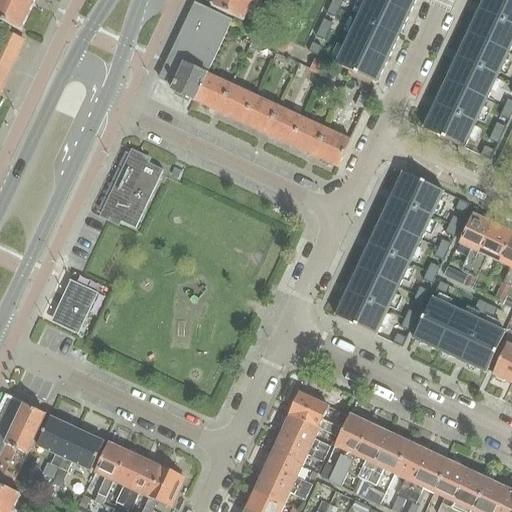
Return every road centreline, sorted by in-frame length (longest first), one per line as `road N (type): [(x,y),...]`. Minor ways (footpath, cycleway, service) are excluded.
road 1 (residential): [(8,348),(120,111)]
road 2 (residential): [(511,438),(285,333)]
road 3 (residential): [(342,214),(120,111)]
road 4 (residential): [(8,348),(230,450)]
road 5 (primary): [(0,327),(100,110)]
road 6 (residential): [(78,0),(0,166)]
road 7 (residential): [(379,136),(442,0)]
road 8 (residential): [(511,198),(379,136)]
road 9 (primary): [(62,76),(4,198)]
road 10 (residential): [(285,333),(342,214)]
road 11 (residential): [(230,450),(285,333)]
